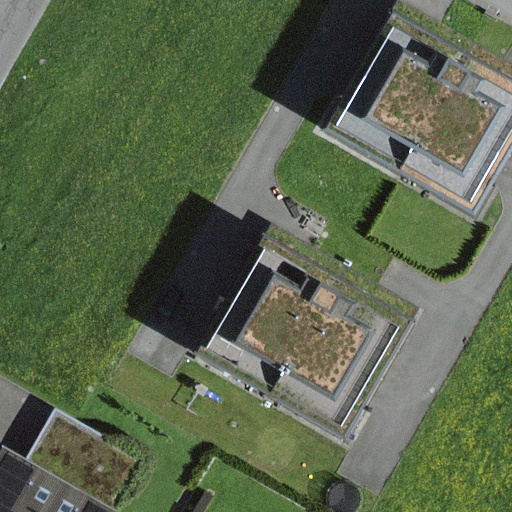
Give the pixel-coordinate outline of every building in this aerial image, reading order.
[(400,176),(468,55),(393,13),(325,134),(400,176)] [(511,153),(511,79),(468,55),(400,176),(475,218),(511,153)] [(271,399),(340,278),(265,236),(196,357),(271,399)] [(415,321),(340,278),(271,399),(346,442),(415,321)] [(0,511),(116,511),(112,509),(141,459),(56,412),(42,437),(28,462),(3,448),(0,453),(0,511)]
